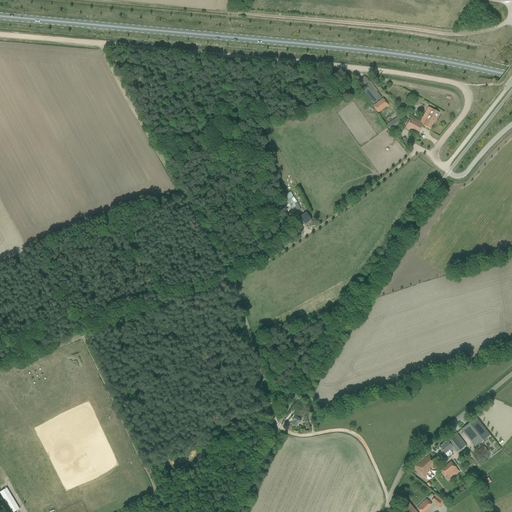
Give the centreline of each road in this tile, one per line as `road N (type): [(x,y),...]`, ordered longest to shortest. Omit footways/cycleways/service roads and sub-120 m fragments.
road 1 (track): [(434,156),(465,103),(452,84),(0,34)]
road 2 (secondary): [(511,76),(375,51),(0,16)]
road 3 (track): [(84,0),(445,34),(493,29),(508,18),(509,0)]
road 4 (track): [(230,278),(308,233),(416,150),(434,156)]
road 5 (track): [(120,511),(152,495),(146,470),(238,441),(268,420)]
road 6 (unclassified): [(387,511),(405,463),(511,373)]
road 7 (track): [(389,496),(352,433),(302,435),(278,425)]
road 8 (track): [(268,420),(256,351),(230,278)]
